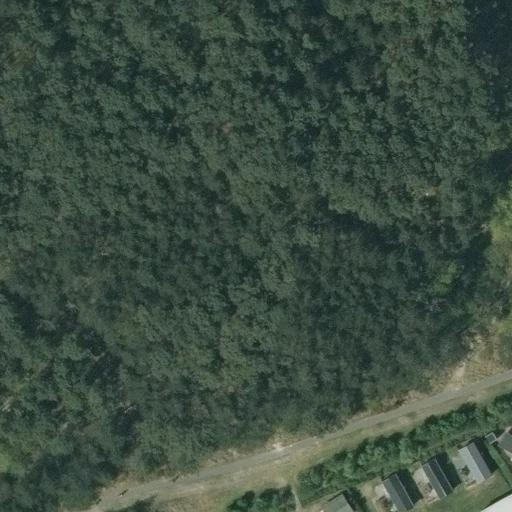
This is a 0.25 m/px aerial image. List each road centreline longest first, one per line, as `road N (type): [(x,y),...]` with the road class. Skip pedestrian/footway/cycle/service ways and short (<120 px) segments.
road 1 (track): [(511,388),(240,477),(103,511)]
road 2 (track): [(511,271),(448,396)]
